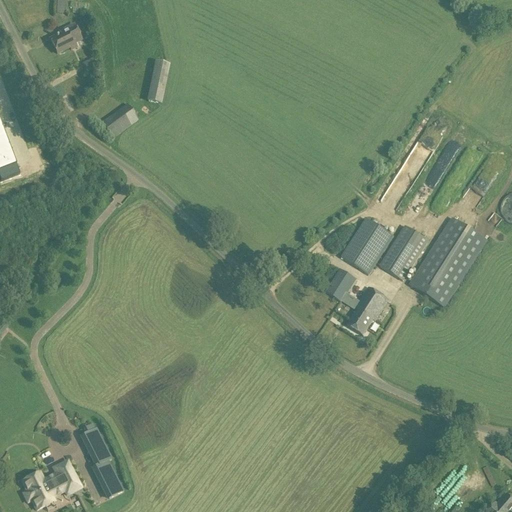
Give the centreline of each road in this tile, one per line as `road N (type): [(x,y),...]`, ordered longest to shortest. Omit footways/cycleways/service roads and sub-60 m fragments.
road 1 (unclassified): [(511,435),(364,377),(336,358),(164,196),(59,116),(0,6)]
road 2 (unknown): [(57,409),(34,339),(85,278),(92,227),(138,177)]
road 3 (unknown): [(364,377),(405,308),(405,295),(386,275),(323,256),(268,295)]
